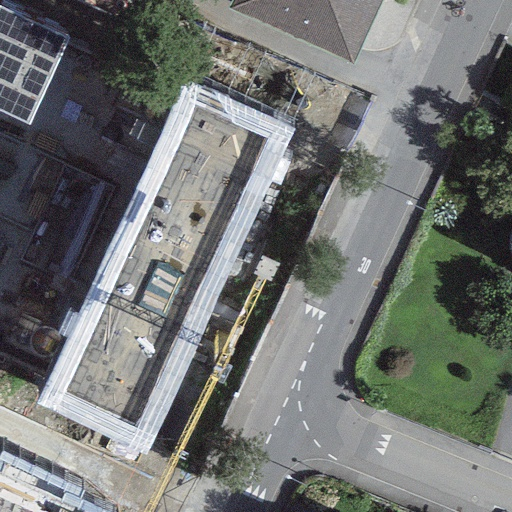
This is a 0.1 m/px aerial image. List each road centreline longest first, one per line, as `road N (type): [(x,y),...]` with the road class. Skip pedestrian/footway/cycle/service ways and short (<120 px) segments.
road 1 (residential): [(281,409),(486,0)]
road 2 (residential): [(511,504),(281,409)]
